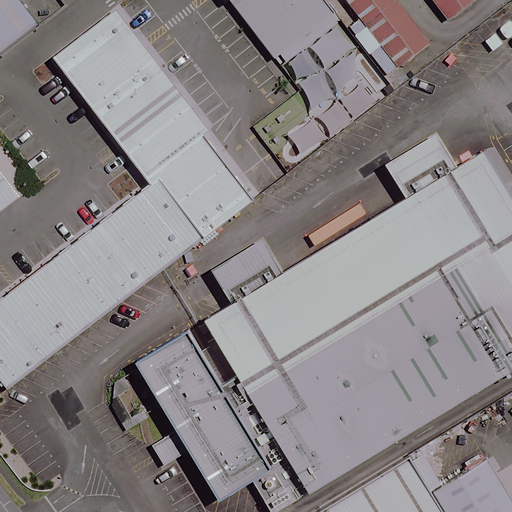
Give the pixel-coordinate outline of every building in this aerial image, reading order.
[(10,0),(0,0),(0,53),(33,28),(10,0)] [(414,50),(376,0),(329,0),(384,73),(414,50)] [(416,0),(434,23),(463,2),(461,0),(416,0)] [(0,204),(28,184),(0,146),(0,204)] [(185,335),(288,499),(511,360),(511,216),(473,155),(272,280),(250,246),(201,276),(224,311),(185,335)] [(254,475),(172,340),(121,371),(202,506),(254,475)] [(315,511),(446,511),(431,487),(410,453),(315,511)] [(508,511),(479,460),(431,487),(446,511),(508,511)]
